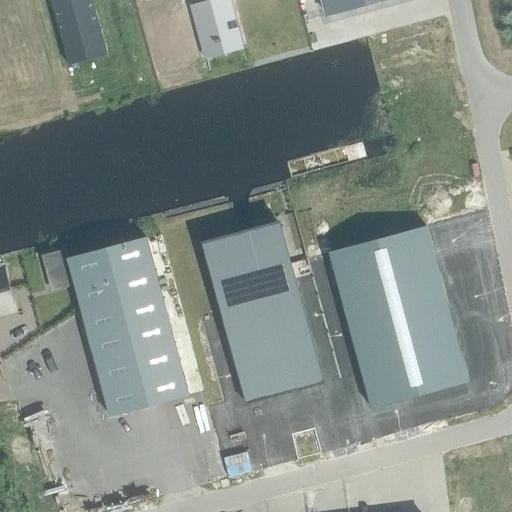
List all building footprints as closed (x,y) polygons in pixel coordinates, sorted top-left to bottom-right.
[(95,0),(55,0),(78,81),(116,71),(95,0)] [(213,0),(190,6),(204,59),(248,48),(233,0),(213,0)] [(329,0),(334,17),(395,0),(329,0)] [(179,281),(203,273),(188,226),(165,233),(179,281)] [(237,239),(238,240),(203,250),(220,311),(245,404),(322,383),(297,291),(290,264),(280,227),(277,228),(278,230),(258,235),(258,233),(255,234),(256,236),(240,240),(240,238),(237,239)] [(426,227),(329,253),(371,408),(468,382),(426,227)] [(109,416),(188,395),(146,239),(68,260),(81,309),(109,416)] [(2,271),(0,271),(0,314),(13,311),(7,292),(4,279),(2,271)] [(511,511),(511,476),(426,487),(429,511),(511,511)]
